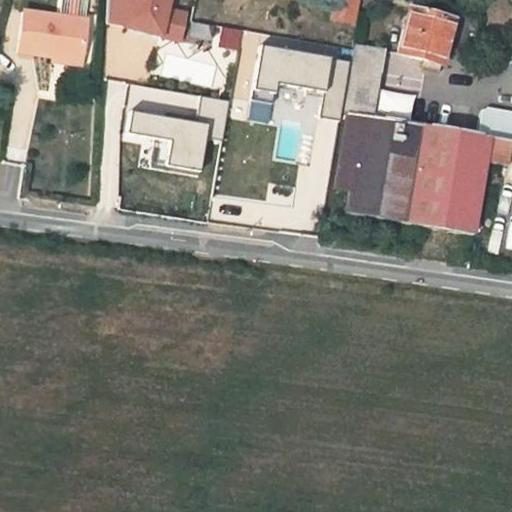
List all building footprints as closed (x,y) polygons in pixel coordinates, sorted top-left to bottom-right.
[(82,18),(84,0),(81,0),(62,0),(61,15),(82,18)] [(127,0),(121,29),(147,35),(158,38),(194,47),(201,21),(182,16),(165,12),(167,0),(127,0)] [(182,16),(201,21),(203,13),(183,8),(182,16)] [(448,19),(406,9),(394,55),(418,61),(441,66),(446,46),(441,45),(448,19)] [(24,16),(20,55),(51,59),(80,62),(86,23),(24,16)] [(451,48),(458,22),(448,19),(441,45),(446,46),(451,48)] [(147,35),(143,53),(155,56),(158,38),(147,35)] [(471,234),(488,139),(369,118),(378,62),(376,62),(378,52),(357,49),(345,115),(332,190),(347,192),(343,215),(471,234)] [(357,49),(351,49),(345,83),(340,114),(345,115),(357,49)] [(80,62),(51,59),(51,64),(79,67),(80,62)] [(308,74),(256,61),(251,82),(303,94),(308,74)] [(416,70),(438,75),(441,66),(418,61),(416,70)] [(338,85),(342,65),(328,62),(321,96),(339,100),(343,86),(338,85)] [(218,143),(226,103),(198,98),(198,102),(150,93),(147,108),(131,105),(124,139),(147,144),(142,165),(195,176),(202,140),(218,143)]
